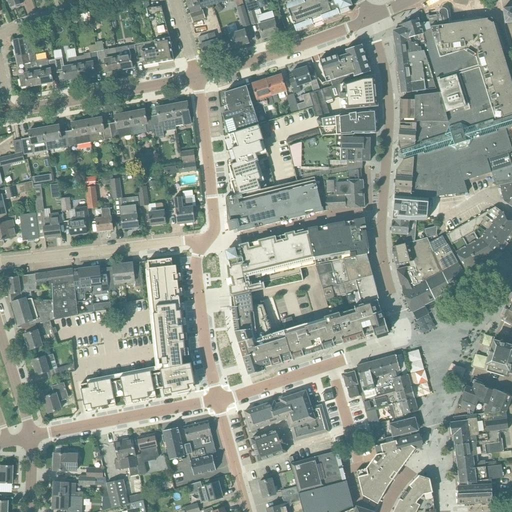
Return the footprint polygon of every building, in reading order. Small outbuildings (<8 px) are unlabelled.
[(6,0),(7,2),(8,1),(11,8),(16,6),(18,7),(20,6),(21,4),(22,4),(20,0),(6,0)] [(189,8),(190,13),(201,10),(201,9),(230,0),(186,0),(188,8),(189,8)] [(279,34),(274,19),(273,19),(271,11),(261,14),(260,9),(259,9),(256,0),(244,0),(252,24),(259,22),(259,24),(259,25),(263,39),(279,34)] [(352,5),(349,0),(293,0),(286,3),(297,32),(352,11),(351,10),(350,10),(349,6),(352,5)] [(151,8),(146,8),(148,17),(149,19),(152,30),(154,39),(155,41),(170,38),(170,37),(167,27),(164,17),(162,6),(151,8)] [(243,6),(237,8),(243,27),(249,25),(243,6)] [(511,7),(503,9),(505,23),(511,22),(511,28),(511,29),(511,7)] [(422,32),(426,44),(428,50),(441,92),(440,92),(448,118),(449,122),(451,127),(461,124),(468,127),(468,128),(498,118),(511,114),(511,81),(495,27),(494,23),(493,20),(492,18),(490,18),(487,18),(483,19),(480,19),(449,24),(447,11),(446,9),(444,8),(441,8),(440,10),(439,12),(439,14),(437,15),(436,15),(429,16),(429,19),(429,22),(430,26),(431,29),(422,32)] [(204,19),(202,11),(190,14),(193,22),(204,19)] [(408,22),(407,22),(412,37),(413,37),(419,44),(421,44),(421,45),(426,44),(422,32),(421,28),(418,19),(413,20),(413,19),(412,19),(411,18),(410,18),(409,18),(409,19),(408,19),(408,20),(408,21),(407,21),(408,22)] [(412,37),(407,22),(401,24),(401,25),(400,25),(400,26),(400,27),(400,29),(396,30),(394,33),(395,45),(410,43),(418,45),(419,44),(413,37),(412,37)] [(249,43),(246,34),(245,30),(229,35),(233,48),(249,43)] [(214,33),(208,34),(198,37),(200,45),(204,57),(221,52),(217,40),(216,40),(214,33)] [(32,37),(14,40),(13,40),(16,57),(30,54),(30,53),(34,52),(32,37)] [(170,38),(155,41),(156,47),(157,52),(159,63),(170,61),(174,60),(172,49),(170,38)] [(144,43),(134,45),(137,59),(142,58),(144,66),(159,63),(157,52),(156,47),(155,41),(144,43)] [(395,45),(396,54),(421,51),(420,47),(418,47),(418,45),(410,43),(395,45)] [(370,71),(362,45),(362,44),(345,50),(346,50),(347,54),(338,57),(337,54),(337,55),(320,60),(319,60),(327,83),(327,82),(331,81),(332,86),(351,80),(349,75),(353,74),(354,76),(354,77),(371,72),(371,71),(370,71)] [(127,46),(116,48),(117,57),(120,70),(133,68),(131,60),(137,59),(134,45),(127,46)] [(97,52),(100,65),(105,64),(107,72),(120,70),(117,57),(116,48),(108,49),(108,50),(105,50),(104,50),(97,52)] [(396,54),(397,64),(413,62),(427,60),(424,51),(421,51),(396,54)] [(36,60),(34,52),(30,53),(30,54),(16,57),(17,65),(36,62),(36,60)] [(84,56),(76,57),(80,77),(95,74),(94,66),(100,65),(97,52),(90,53),(84,54),(84,56)] [(62,58),(55,59),(58,73),(64,72),(65,80),(80,77),(76,57),(68,59),(70,67),(64,68),(62,58)] [(58,73),(55,59),(48,60),(47,58),(36,60),(36,62),(37,65),(38,71),(38,72),(40,84),(53,82),(51,74),(58,73)] [(413,62),(397,64),(399,74),(430,70),(427,60),(413,62)] [(27,87),(40,84),(38,72),(38,71),(37,65),(31,67),(32,72),(19,75),(20,83),(26,82),(27,87)] [(301,91),(299,85),(310,82),(313,90),(314,90),(317,89),(319,89),(316,80),(311,81),(307,67),(292,72),(294,78),(289,80),(292,88),(294,94),(301,91)] [(400,83),(433,79),(430,70),(399,74),(400,83)] [(281,75),(267,80),(272,95),(273,101),(274,103),(279,102),(279,99),(277,94),(286,91),(284,84),(281,75)] [(332,86),(322,88),(323,92),(324,96),(325,99),(326,100),(340,96),(340,98),(342,98),(342,102),(349,102),(349,107),(346,107),(346,108),(377,106),(377,103),(376,77),(376,76),(363,77),(358,78),(351,80),(332,86)] [(400,83),(401,93),(411,92),(417,91),(436,88),(433,79),(400,83)] [(253,87),(248,89),(254,107),(259,105),(261,109),(262,112),(260,113),(261,117),(267,115),(265,111),(264,107),(274,104),(274,103),(273,101),(272,95),(267,80),(252,84),(253,87)] [(226,112),(222,113),(226,126),(224,126),(226,133),(228,132),(228,134),(229,134),(259,125),(260,124),(257,118),(255,111),(261,109),(259,105),(254,107),(248,89),(247,85),(225,92),(226,99),(226,103),(227,106),(227,105),(228,108),(227,109),(228,111),(226,112)] [(402,118),(402,122),(417,123),(417,122),(425,122),(437,122),(449,122),(448,118),(440,92),(415,96),(415,100),(400,100),(400,118),(402,118)] [(297,104),(296,101),(296,102),(294,94),(286,96),(292,114),(300,111),(297,104)] [(187,102),(172,105),(174,118),(176,126),(191,123),(189,115),(190,115),(187,102)] [(305,102),(297,104),(300,111),(307,109),(305,102)] [(158,115),(151,116),(154,131),(155,138),(165,136),(163,131),(176,129),(176,126),(174,118),(172,105),(157,108),(158,115)] [(154,131),(151,116),(146,117),(144,110),(129,113),(133,132),(145,130),(145,133),(154,131)] [(360,111),(341,115),(317,120),(320,130),(322,136),(323,135),(341,135),(353,134),(377,132),(376,126),(375,110),(360,111)] [(115,123),(109,124),(112,139),(120,137),(120,135),(133,132),(129,113),(114,116),(115,123)] [(112,139),(109,124),(103,125),(102,118),(87,121),(90,140),(103,138),(103,140),(112,139)] [(90,140),(87,121),(71,123),(73,130),(67,131),(69,146),(77,145),(77,143),(90,140)] [(400,122),(398,144),(399,146),(400,149),(409,146),(410,146),(421,143),(431,139),(425,122),(417,122),(417,123),(409,123),(402,122),(400,122)] [(431,139),(441,136),(437,122),(425,122),(431,139)] [(451,127),(449,122),(437,122),(441,136),(446,135),(445,134),(449,128),(451,127)] [(229,134),(228,134),(233,149),(234,149),(237,157),(238,161),(238,162),(233,164),(229,165),(231,173),(232,173),(234,172),(236,179),(231,181),(233,188),(233,189),(237,188),(239,194),(247,192),(267,188),(259,160),(257,157),(262,155),(268,153),(266,148),(263,149),(260,141),(264,140),(262,136),(259,125),(229,134)] [(59,126),(44,128),(47,150),(56,149),(60,148),(69,146),(67,131),(60,133),(59,126)] [(499,130),(504,144),(511,141),(511,132),(510,127),(499,130)] [(47,150),(44,128),(29,131),(30,138),(24,139),(27,154),(35,153),(33,144),(37,143),(39,152),(47,150)] [(413,158),(407,166),(426,198),(439,196),(467,192),(464,181),(491,172),(495,186),(500,185),(511,181),(511,171),(508,159),(504,144),(499,130),(471,139),(472,139),(468,146),(456,150),(449,146),(413,157),(413,158)] [(289,146),(294,167),(329,168),(329,161),(370,161),(370,138),(355,137),(355,139),(353,139),(353,134),(341,135),(323,135),(322,136),(318,137),(315,138),(311,139),(307,140),(304,142),(300,143),(296,144),(293,145),(289,146)] [(13,141),(16,154),(23,152),(20,140),(13,141)] [(195,163),(194,150),(182,152),(184,164),(195,163)] [(0,164),(0,166),(13,163),(11,156),(0,158),(0,164)] [(396,170),(394,195),(404,196),(426,198),(407,166),(413,158),(413,157),(403,160),(397,169),(396,170)] [(196,170),(195,163),(184,164),(178,165),(179,173),(196,170)] [(323,173),(325,198),(325,209),(346,208),(364,207),(363,179),(362,179),(361,169),(362,169),(362,168),(323,173)] [(231,196),(225,198),(226,206),(227,221),(228,229),(233,228),(238,228),(239,232),(323,211),(317,187),(316,182),(315,178),(314,177),(302,180),(298,181),(297,181),(275,186),(267,188),(247,192),(239,194),(233,195),(231,196)] [(96,178),(85,179),(86,188),(88,207),(88,214),(89,219),(88,208),(98,207),(95,187),(96,178)] [(119,178),(111,180),(111,184),(113,200),(114,210),(115,217),(121,216),(123,229),(139,227),(137,217),(136,205),(129,206),(123,207),(122,199),(120,183),(119,178)] [(0,214),(6,213),(2,200),(18,196),(17,193),(34,189),(33,187),(32,181),(6,187),(7,193),(0,195),(0,214)] [(511,181),(500,185),(504,201),(511,206),(511,181)] [(41,186),(33,187),(34,189),(35,198),(42,197),(41,186)] [(138,187),(141,206),(149,205),(146,187),(138,187)] [(196,207),(196,206),(194,195),(174,198),(177,224),(195,222),(193,207),(196,207)] [(394,198),(392,219),(409,220),(427,220),(429,198),(426,198),(404,196),(394,195),(394,198)] [(39,239),(39,237),(45,236),(44,227),(45,226),(44,218),(43,210),(44,210),(42,197),(35,198),(36,211),(35,211),(35,214),(20,217),(23,241),(39,239)] [(69,197),(61,198),(62,211),(71,210),(69,197)] [(166,224),(164,214),(164,211),(163,203),(155,203),(156,212),(149,212),(150,225),(166,224)] [(97,218),(96,218),(96,222),(98,232),(113,230),(112,220),(110,210),(110,208),(110,204),(101,205),(102,216),(97,217),(97,218)] [(71,221),(69,221),(70,225),(71,235),(87,233),(86,226),(90,226),(89,219),(88,214),(88,207),(81,208),(80,207),(76,207),(75,208),(75,209),(75,210),(76,220),(71,221)] [(467,223),(457,228),(446,234),(450,242),(451,243),(457,254),(468,273),(475,269),(486,263),(484,260),(495,254),(498,250),(501,252),(504,248),(511,236),(511,218),(508,216),(495,207),(487,212),(477,217),(467,223)] [(45,226),(44,227),(45,236),(45,238),(47,238),(47,239),(52,239),(52,237),(61,236),(60,223),(64,222),(63,214),(59,215),(58,214),(50,215),(50,217),(44,218),(45,226)] [(356,256),(367,254),(369,253),(364,228),(365,228),(363,219),(307,229),(312,247),(353,239),(356,256)] [(392,219),(391,233),(401,234),(405,234),(407,234),(407,243),(408,243),(415,241),(415,235),(413,235),(413,228),(409,228),(409,221),(392,219)] [(15,236),(13,226),(12,221),(7,222),(0,223),(0,246),(2,246),(4,244),(3,239),(15,236)] [(427,238),(436,236),(437,226),(425,229),(427,238)] [(303,281),(300,268),(315,265),(316,265),(316,264),(312,247),(307,229),(239,246),(240,246),(240,247),(238,248),(234,249),(226,251),(228,258),(228,260),(230,265),(228,265),(230,288),(231,296),(252,292),(271,288),(303,281)] [(437,249),(457,286),(468,280),(465,275),(447,243),(447,244),(442,236),(429,243),(433,252),(437,249)] [(433,252),(429,243),(427,238),(415,241),(408,243),(413,261),(414,261),(427,257),(434,255),(433,252)] [(316,264),(331,261),(356,256),(353,239),(312,247),(316,264)] [(392,247),(396,264),(413,261),(408,243),(407,243),(405,243),(392,247)] [(446,292),(457,286),(437,249),(433,252),(434,255),(427,257),(446,292)] [(373,275),(367,254),(356,256),(331,261),(337,285),(373,275)] [(435,298),(446,292),(427,257),(414,261),(435,298)] [(172,258),(148,261),(149,269),(150,277),(154,313),(159,359),(162,359),(162,358),(182,356),(181,349),(185,349),(185,348),(184,340),(181,340),(180,334),(183,334),(183,333),(182,325),(179,325),(178,319),(182,319),(182,318),(181,311),(181,310),(177,310),(177,304),(180,304),(179,296),(179,295),(176,296),(175,289),(179,289),(178,281),(178,280),(174,281),(173,274),(177,274),(176,265),(173,266),(172,258)] [(316,265),(315,265),(323,289),(326,300),(349,294),(350,297),(347,298),(349,308),(355,307),(354,306),(378,299),(379,299),(378,299),(379,299),(373,275),(337,285),(331,261),(316,264),(316,265)] [(435,298),(414,261),(413,261),(414,265),(409,266),(414,286),(420,296),(420,297),(425,305),(436,299),(435,298)] [(133,263),(122,264),(125,286),(135,285),(135,288),(142,287),(140,264),(139,264),(140,268),(134,269),(133,263)] [(113,271),(106,272),(108,286),(109,291),(115,290),(115,287),(125,286),(122,264),(112,265),(113,271)] [(100,266),(89,268),(92,290),(92,293),(92,295),(109,294),(109,291),(108,286),(106,272),(100,273),(100,268),(100,266)] [(402,292),(407,290),(414,286),(409,266),(397,270),(401,285),(402,292)] [(74,276),(78,303),(86,302),(85,294),(92,293),(92,290),(89,268),(79,269),(79,271),(73,272),(74,276)] [(9,287),(7,287),(8,293),(10,293),(10,294),(31,291),(30,287),(37,286),(46,284),(52,283),(52,289),(53,300),(53,320),(78,315),(76,294),(74,276),(73,272),(73,270),(73,269),(7,278),(9,287)] [(420,296),(414,286),(407,290),(402,292),(412,311),(425,305),(420,297),(420,296)] [(31,291),(10,294),(11,302),(19,325),(29,322),(29,325),(30,325),(35,324),(36,324),(43,322),(50,320),(53,320),(53,300),(33,300),(32,298),(31,292),(31,291)] [(232,297),(231,297),(231,298),(231,301),(232,306),(232,307),(231,307),(232,307),(233,320),(235,331),(234,331),(235,331),(236,331),(240,331),(243,341),(239,342),(238,342),(238,343),(239,343),(242,354),(243,357),(249,374),(248,375),(263,371),(263,370),(262,370),(262,368),(271,365),(272,366),(272,365),(282,362),(282,363),(282,362),(292,359),(293,359),(284,330),(283,330),(274,333),(264,301),(263,301),(261,302),(261,301),(261,303),(253,304),(253,302),(252,297),(252,293),(251,293),(251,292),(250,293),(241,294),(241,295),(240,295),(232,296),(232,297)] [(285,330),(284,330),(293,359),(303,355),(304,356),(304,355),(323,349),(324,350),(324,349),(334,346),(335,346),(343,343),(343,344),(344,343),(364,337),(365,337),(365,336),(374,334),(375,336),(375,335),(388,331),(388,332),(389,332),(384,318),(381,312),(382,312),(382,311),(381,311),(378,299),(354,306),(355,307),(355,308),(294,327),(285,330)] [(34,331),(24,334),(29,350),(39,347),(42,346),(42,345),(50,342),(52,347),(57,345),(54,333),(57,332),(56,327),(52,328),(52,327),(50,320),(43,322),(45,330),(46,335),(39,337),(37,330),(34,331)] [(493,340),(486,364),(488,365),(486,371),(504,376),(506,370),(509,371),(510,370),(511,370),(511,345),(495,340),(493,340)] [(53,354),(45,356),(32,360),(37,375),(57,369),(59,375),(75,370),(74,363),(58,368),(53,354)] [(387,380),(393,378),(393,379),(408,375),(408,374),(402,376),(396,355),(379,360),(384,381),(387,380)] [(88,383),(80,385),(85,408),(86,408),(85,405),(91,404),(92,409),(109,405),(108,401),(114,399),(114,402),(115,402),(115,397),(124,395),(125,400),(126,400),(126,397),(131,396),(132,401),(149,397),(148,393),(154,392),(154,394),(155,394),(155,390),(164,388),(165,394),(189,389),(188,385),(195,384),(191,363),(183,364),(182,356),(162,358),(162,359),(163,368),(160,369),(161,373),(152,374),(151,371),(120,377),(121,380),(111,382),(111,379),(88,383)] [(379,360),(368,363),(375,388),(388,385),(387,380),(384,381),(379,360)] [(363,391),(375,388),(368,363),(356,366),(363,391)] [(346,373),(342,374),(343,378),(346,388),(347,388),(350,398),(359,396),(357,386),(356,385),(358,385),(355,371),(346,373)] [(411,387),(408,375),(393,379),(393,378),(387,380),(388,385),(375,388),(372,389),(374,397),(382,394),(382,395),(411,387)] [(466,386),(459,405),(467,408),(474,410),(475,406),(486,410),(484,414),(506,411),(507,408),(511,396),(502,392),(493,389),(485,386),(477,383),(475,382),(472,388),(468,387),(466,386)] [(56,394),(44,397),(49,413),(61,409),(58,402),(62,400),(61,396),(67,394),(64,383),(52,386),(52,387),(53,386),(56,394)] [(412,387),(411,387),(382,395),(382,394),(374,397),(377,409),(389,406),(388,405),(414,399),(415,398),(412,387)] [(255,408),(245,411),(248,420),(246,421),(249,431),(287,418),(290,428),(294,442),(329,432),(322,404),(311,408),(306,391),(299,393),(299,392),(293,394),(293,395),(283,398),(282,396),(271,400),(272,402),(269,403),(268,402),(264,403),(265,405),(259,407),(258,405),(254,406),(255,408)] [(324,398),(325,401),(334,398),(332,392),(323,395),(324,398)] [(418,411),(414,399),(388,405),(389,406),(392,419),(403,416),(403,415),(418,411)] [(366,412),(369,425),(379,423),(376,410),(366,412)] [(451,423),(450,423),(452,435),(454,435),(469,432),(470,436),(477,435),(485,435),(488,434),(487,432),(498,431),(500,430),(508,429),(506,429),(505,419),(507,419),(506,411),(484,414),(467,416),(454,417),(451,421),(451,423)] [(399,422),(390,424),(394,441),(417,435),(416,431),(418,430),(418,429),(418,428),(418,424),(416,423),(415,418),(405,420),(405,419),(398,420),(399,422)] [(188,443),(190,442),(190,443),(192,453),(193,455),(193,457),(205,455),(209,454),(216,452),(208,421),(184,427),(186,437),(188,443)] [(379,423),(369,425),(373,441),(374,446),(381,444),(387,443),(386,438),(383,439),(381,431),(379,423)] [(164,435),(162,435),(164,443),(166,442),(167,448),(165,449),(167,457),(169,456),(170,459),(170,460),(185,457),(185,456),(184,456),(184,455),(182,445),(178,428),(178,427),(163,431),(164,435)] [(280,429),(252,438),(259,460),(287,451),(285,444),(287,444),(284,434),(282,435),(280,429)] [(455,445),(482,442),(498,439),(501,438),(500,430),(487,432),(488,434),(485,435),(477,435),(470,436),(469,432),(454,435),(454,438),(452,439),(453,443),(455,444),(455,445)] [(108,472),(138,466),(160,462),(154,432),(132,436),(133,438),(125,440),(124,438),(102,442),(108,472)] [(378,504),(388,486),(415,448),(422,447),(419,435),(417,435),(394,441),(381,444),(374,446),(376,454),(366,468),(356,471),(363,495),(378,504)] [(456,451),(454,452),(455,458),(477,455),(502,452),(501,438),(498,439),(482,442),(455,445),(456,451)] [(184,455),(189,454),(192,453),(190,443),(182,445),(184,455)] [(290,463),(296,487),(298,494),(323,487),(346,481),(338,451),(290,463)] [(54,470),(68,471),(68,470),(77,470),(77,455),(68,455),(68,454),(54,454),(54,470)] [(193,457),(194,458),(194,460),(190,461),(194,475),(216,470),(212,455),(210,456),(209,456),(209,454),(205,455),(193,457)] [(477,455),(455,458),(455,463),(457,464),(458,470),(485,467),(485,463),(485,460),(477,461),(477,455)] [(506,473),(511,469),(511,468),(509,462),(503,466),(506,473)] [(0,465),(0,483),(11,484),(12,466),(0,465)] [(459,475),(457,477),(458,482),(491,479),(502,478),(503,478),(501,465),(500,465),(496,466),(485,467),(458,470),(459,475)] [(87,468),(87,477),(103,477),(103,469),(87,468)] [(434,511),(434,510),(433,492),(430,479),(419,476),(410,486),(400,499),(393,511),(434,511)] [(107,478),(105,478),(79,477),(79,484),(107,485),(107,478)] [(263,497),(273,495),(276,494),(272,479),(259,483),(263,497)] [(491,479),(458,482),(457,482),(457,486),(458,491),(457,491),(458,504),(498,502),(497,502),(497,485),(492,485),(491,479)] [(113,508),(143,499),(142,493),(128,497),(123,480),(107,484),(113,508)] [(200,481),(188,485),(188,486),(191,495),(198,493),(199,496),(201,503),(209,501),(213,500),(223,497),(218,481),(205,485),(205,486),(202,486),(201,482),(200,481)] [(338,511),(352,506),(353,506),(346,481),(323,487),(298,494),(300,501),(303,511),(338,511)] [(75,487),(68,487),(68,483),(53,482),(53,496),(68,496),(83,497),(83,493),(75,492),(75,487)] [(298,494),(296,487),(281,491),(283,498),(298,494)] [(300,501),(298,494),(283,498),(284,505),(266,510),(267,511),(289,511),(288,507),(290,506),(292,503),(300,501)] [(83,497),(68,496),(53,496),(52,508),(67,509),(68,503),(74,503),(74,500),(82,500),(83,497)] [(103,497),(102,511),(113,508),(110,498),(103,497)] [(145,511),(143,500),(126,505),(127,511),(145,511)]
